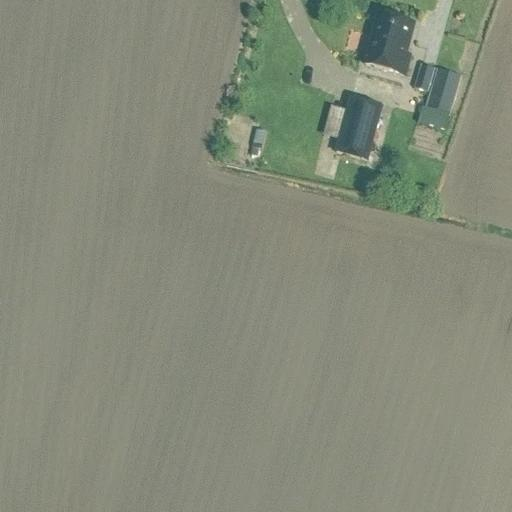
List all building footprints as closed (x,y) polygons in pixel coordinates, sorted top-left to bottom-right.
[(414,27),(379,18),(365,68),(404,79),(410,59),(405,58),(414,27)] [(434,71),(432,70),(422,67),(414,91),(427,95),(434,71)] [(460,79),(438,72),(426,111),(449,117),(460,79)] [(390,77),(385,96),(399,100),(404,80),(390,77)] [(336,155),(367,164),(382,110),(351,102),(336,155)] [(226,140),(220,159),(232,163),(238,143),(226,140)]
